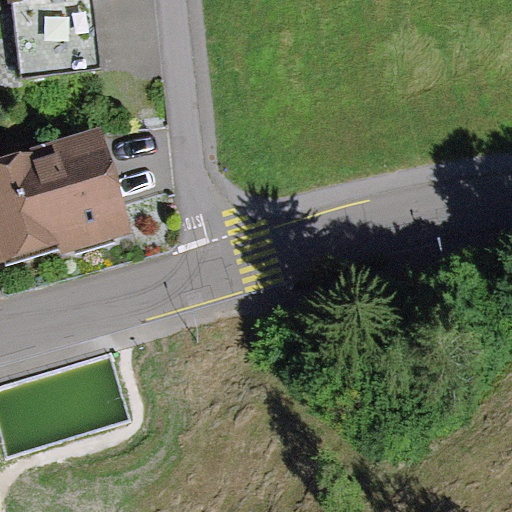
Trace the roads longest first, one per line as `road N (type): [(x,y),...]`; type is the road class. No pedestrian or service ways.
road 1 (residential): [(219,274),(511,199)]
road 2 (residential): [(219,274),(188,156),(176,0)]
road 3 (unclassified): [(0,334),(219,274)]
